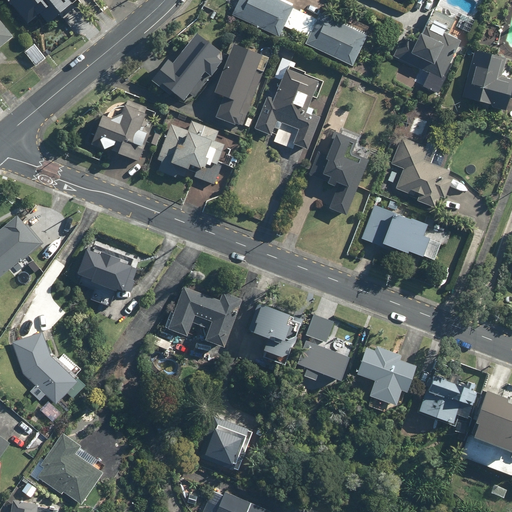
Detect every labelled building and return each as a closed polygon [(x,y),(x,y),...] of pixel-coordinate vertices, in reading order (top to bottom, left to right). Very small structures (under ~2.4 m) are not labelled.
[(9,0),(28,23),(41,13),(48,23),(73,3),(70,0),(9,0)] [(294,6),(282,0),(240,0),(233,15),(280,37),(294,6)] [(320,12),(306,43),(354,65),(368,34),(320,12)] [(0,47),(14,36),(0,18),(0,47)] [(403,35),(394,56),(430,72),(423,86),(439,93),(463,40),(426,23),(417,41),(403,35)] [(217,55),(195,38),(175,64),(169,60),(154,79),(171,92),(174,88),(186,98),(208,70),(213,74),(219,65),(213,60),(217,55)] [(32,45),(24,51),(36,65),(43,59),(32,45)] [(475,48),(463,96),(511,109),(511,105),(511,77),(502,75),(507,57),(475,48)] [(252,80),(257,67),(245,63),(247,55),(233,50),(218,92),(227,95),(219,116),(243,125),(259,83),(252,80)] [(320,80),(287,68),(276,98),(268,96),(256,129),(272,135),(278,120),(300,129),(294,143),(309,149),(322,117),(308,111),(320,80)] [(92,144),(140,161),(153,122),(143,119),(148,107),(128,100),(124,113),(111,117),(98,113),(91,132),(95,134),(92,144)] [(172,123),(158,159),(162,161),(159,170),(177,177),(179,173),(214,186),(223,164),(219,162),(226,144),(217,141),(220,131),(192,120),(188,130),(172,123)] [(330,208),(348,215),(369,159),(353,153),(358,140),(335,131),(326,153),(318,150),(309,174),(339,186),(330,208)] [(404,168),(396,188),(418,197),(417,200),(437,207),(441,196),(446,198),(453,179),(448,177),(451,170),(424,160),(429,147),(402,137),(392,164),(404,168)] [(429,224),(374,205),(362,238),(409,255),(410,250),(424,255),(431,237),(425,235),(429,224)] [(0,228),(0,276),(42,241),(18,213),(0,228)] [(132,263),(86,246),(77,271),(131,291),(136,279),(134,278),(138,267),(131,265),(132,263)] [(225,345),(243,298),(223,291),(220,298),(183,285),(168,326),(187,334),(195,313),(212,320),(205,337),(225,345)] [(304,317),(259,300),(249,327),(269,335),(264,348),(282,355),(288,352),(291,345),(293,346),(304,317)] [(334,321),(313,313),(306,334),(326,341),(334,321)] [(79,378),(51,352),(43,330),(12,340),(23,372),(56,403),(79,378)] [(158,335),(154,334),(150,343),(167,350),(174,336),(160,330),(158,335)] [(350,355),(306,339),(298,362),(307,365),(304,373),(317,378),(320,370),(342,378),(350,355)] [(375,349),(366,346),(357,372),(375,378),(369,393),(396,402),(401,387),(408,389),(417,363),(400,358),(402,353),(377,344),(375,349)] [(432,372),(419,409),(454,421),(461,399),(473,403),(478,388),(432,372)] [(511,397),(487,389),(471,434),(511,448),(511,397)] [(214,404),(196,457),(239,471),(257,418),(214,404)] [(81,447),(83,444),(60,431),(40,465),(42,466),(36,477),(83,505),(104,471),(102,470),(107,462),(81,447)] [(0,456),(11,440),(0,432),(0,456)] [(276,511),(277,510),(213,485),(203,511),(276,511)] [(35,511),(36,503),(12,501),(11,511),(35,511)]
